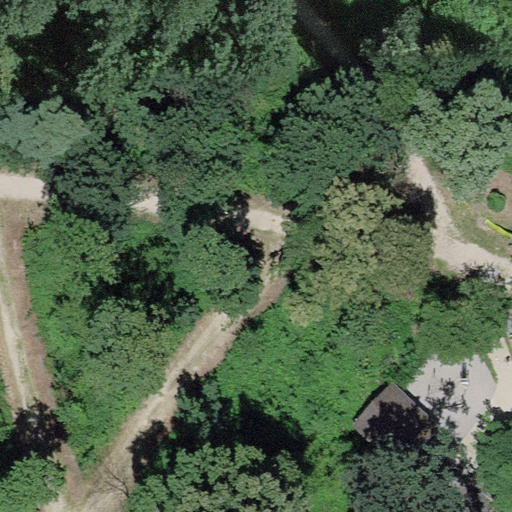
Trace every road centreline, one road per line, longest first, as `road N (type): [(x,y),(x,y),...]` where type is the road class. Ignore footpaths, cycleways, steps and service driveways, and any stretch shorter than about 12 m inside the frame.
road 1 (track): [(449,256),(362,236),(312,212),(0,185)]
road 2 (track): [(312,212),(95,511)]
road 3 (track): [(449,256),(394,117),(282,0)]
road 4 (track): [(0,295),(75,511)]
